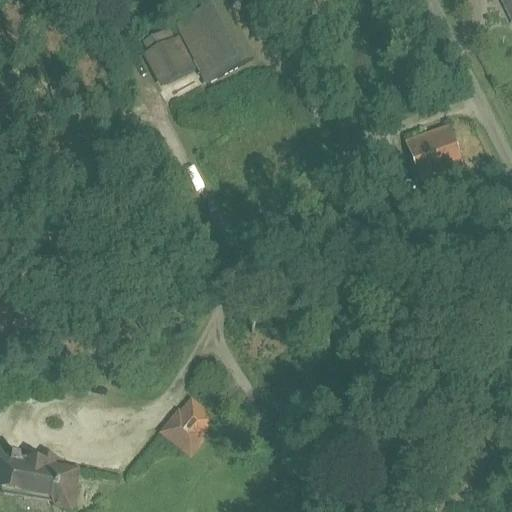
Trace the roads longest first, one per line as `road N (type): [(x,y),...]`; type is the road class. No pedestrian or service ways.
road 1 (unclassified): [(511,171),(432,0)]
road 2 (track): [(216,340),(258,402),(275,468),(273,511)]
